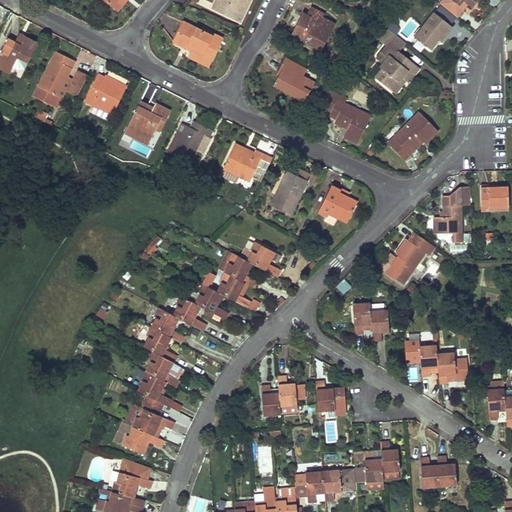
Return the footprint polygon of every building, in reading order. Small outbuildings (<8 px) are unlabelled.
[(117,0),(113,6),(118,10),(125,0),(117,0)] [(216,0),(213,8),(225,15),(229,7),(244,14),(250,0),(216,0)] [(463,0),(462,0),(458,5),(463,9),(468,3),(463,0)] [(303,12),(291,36),(313,47),(320,34),(328,38),(335,23),(323,17),(325,13),(311,6),(307,14),(303,12)] [(229,7),(225,15),(240,22),(244,14),(229,7)] [(452,27),(434,12),(415,37),(431,50),(439,40),(441,42),(452,27)] [(414,35),(418,21),(408,17),(403,32),(414,35)] [(177,34),(173,42),(176,43),(187,49),(188,46),(193,49),(192,51),(191,54),(201,59),(203,55),(212,59),(219,44),(210,40),(213,34),(203,28),(202,31),(183,22),(177,34)] [(381,40),(386,44),(395,50),(390,56),(393,59),(398,53),(399,52),(398,51),(405,43),(388,31),(381,40)] [(19,34),(15,42),(21,45),(25,37),(19,34)] [(210,40),(219,44),(222,38),(213,34),(210,40)] [(320,34),(313,47),(321,51),(328,38),(320,34)] [(28,63),(38,43),(25,37),(21,45),(15,42),(8,39),(0,54),(0,62),(12,68),(18,57),(28,63)] [(376,57),(378,58),(384,63),(380,67),(382,69),(375,78),(391,91),(401,78),(405,81),(407,82),(419,68),(399,52),(398,53),(393,59),(390,56),(395,50),(386,44),(376,57)] [(56,52),(34,96),(53,106),(57,97),(67,77),(75,61),(56,52)] [(191,54),(189,57),(208,66),(212,59),(203,55),(201,59),(191,54)] [(18,57),(12,68),(20,71),(25,69),(28,63),(18,57)] [(286,57),(279,70),(283,71),(281,74),(280,73),(279,74),(273,85),(304,102),(311,90),(304,87),(309,78),(304,75),(307,69),(286,57)] [(0,62),(0,68),(10,73),(12,68),(0,62)] [(87,75),(77,71),(71,82),(81,87),(87,75)] [(111,114),(125,86),(106,76),(105,78),(99,75),(86,101),(111,114)] [(71,79),(67,77),(57,97),(61,98),(71,79)] [(309,78),(304,87),(311,90),(315,82),(309,78)] [(401,78),(391,91),(395,94),(405,81),(401,78)] [(320,106),(331,111),(336,100),(339,95),(331,91),(320,106)] [(331,111),(329,115),(336,118),(336,120),(349,126),(347,129),(344,137),(358,144),(371,117),(344,104),(347,98),(339,95),(336,100),(331,111)] [(148,106),(140,102),(125,132),(133,136),(135,132),(150,140),(156,129),(161,119),(165,122),(170,112),(155,104),(153,108),(151,112),(147,109),(148,106)] [(47,113),(41,110),(37,117),(43,121),(47,113)] [(419,112),(388,144),(399,155),(405,149),(407,152),(421,139),(423,141),(425,143),(437,130),(419,112)] [(161,119),(156,129),(160,131),(165,122),(161,119)] [(336,120),(334,123),(347,129),(349,126),(336,120)] [(172,141),(167,151),(191,163),(197,150),(205,135),(210,137),(213,130),(194,121),(190,127),(186,125),(177,144),(173,142),(172,141)] [(183,124),(173,142),(177,144),(186,125),(183,124)] [(150,140),(135,132),(133,136),(148,144),(150,140)] [(205,135),(197,150),(204,154),(212,138),(210,137),(205,135)] [(405,149),(399,155),(404,160),(423,141),(421,139),(407,152),(405,149)] [(252,157),(254,153),(235,143),(233,148),(252,157)] [(261,181),(272,159),(256,150),(254,153),(252,157),(233,148),(223,168),(239,176),(250,181),(252,177),(261,181)] [(293,165),(289,172),(305,180),(308,173),(293,165)] [(239,176),(223,168),(220,174),(236,182),(239,176)] [(283,169),(279,178),(284,180),(288,171),(283,169)] [(289,172),(288,171),(284,180),(272,206),(291,215),(307,180),(305,180),(289,172)] [(190,174),(186,180),(194,184),(197,177),(190,174)] [(210,185),(206,192),(214,196),(218,189),(210,185)] [(340,191),(331,186),(319,211),(328,215),(329,213),(347,222),(357,202),(347,198),(339,193),(340,191)] [(489,186),(480,186),(481,206),(489,206),(489,208),(508,207),(508,188),(497,188),(489,189),(489,186)] [(470,205),(470,187),(459,187),(451,194),(451,195),(443,196),(443,212),(443,217),(440,217),(434,217),(434,233),(453,233),(453,242),(461,242),(461,205),(470,205)] [(395,254),(398,256),(396,258),(389,253),(379,266),(387,272),(385,273),(394,279),(395,279),(403,284),(425,253),(428,255),(434,246),(415,232),(409,241),(406,238),(395,254)] [(157,236),(148,246),(154,252),(157,249),(155,246),(161,238),(157,236)] [(252,252),(247,261),(252,264),(278,277),(281,271),(269,264),(275,252),(255,241),(250,251),(252,252)] [(245,248),(240,257),(247,261),(252,252),(250,251),(245,248)] [(232,253),(229,251),(219,269),(224,272),(229,263),(227,262),(232,253)] [(240,257),(232,253),(227,262),(229,263),(224,272),(245,283),(248,285),(255,289),(258,282),(246,275),(252,264),(247,261),(240,257)] [(209,272),(202,284),(210,288),(216,276),(209,272)] [(221,282),(216,291),(223,295),(247,308),(251,301),(242,297),(239,295),(245,283),(224,272),(219,281),(221,282)] [(239,295),(242,297),(248,285),(245,283),(239,295)] [(408,289),(419,296),(423,291),(412,283),(408,289)] [(192,290),(187,299),(201,307),(225,320),(229,313),(217,306),(223,295),(216,291),(210,288),(202,284),(197,293),(192,290)] [(423,291),(419,296),(424,300),(428,294),(423,291)] [(179,318),(203,331),(207,325),(195,318),(201,307),(187,299),(180,296),(176,305),(178,306),(173,315),(179,318)] [(370,303),(352,304),(353,306),(353,315),(355,334),(364,334),(364,330),(363,322),(371,322),(370,311),(370,304),(370,303)] [(179,318),(173,315),(159,308),(154,317),(156,318),(151,327),(172,338),(181,343),(185,336),(173,330),(179,318)] [(386,310),(370,311),(371,322),(372,329),(372,341),(381,341),(381,333),(381,330),(389,329),(388,310),(386,310)] [(363,322),(364,330),(372,329),(371,322),(363,322)] [(172,338),(151,327),(146,336),(148,337),(144,346),(153,352),(174,363),(178,356),(165,349),(172,338)] [(203,334),(200,341),(213,346),(216,338),(203,334)] [(78,346),(82,349),(87,340),(83,337),(78,346)] [(407,341),(408,363),(421,362),(422,377),(430,376),(430,373),(438,372),(437,354),(437,345),(420,347),(419,340),(409,341),(407,341)] [(174,363),(153,352),(148,361),(150,362),(146,371),(166,382),(176,388),(180,381),(168,374),(174,363)] [(438,372),(439,384),(448,383),(448,382),(448,377),(455,376),(456,381),(468,380),(467,358),(455,359),(454,353),(437,354),(438,372)] [(143,381),(138,390),(146,395),(149,396),(163,404),(169,407),(172,400),(160,394),(166,382),(146,371),(141,380),(143,381)] [(286,375),(277,376),(278,389),(279,396),(280,406),(297,405),(295,386),(287,387),(287,384),(286,375)] [(316,381),(318,411),(334,410),(334,415),(346,413),(344,387),(333,388),(333,391),(325,392),(325,389),(325,380),(316,381)] [(504,388),(503,381),(487,382),(487,389),(504,388)] [(270,385),(261,386),(263,416),(280,415),(280,414),(280,406),(279,396),(271,396),(270,389),(270,385)] [(487,389),(489,419),(498,419),(497,410),(497,407),(505,407),(504,396),(504,389),(504,388),(487,389)] [(125,423),(133,427),(137,417),(139,418),(147,401),(149,396),(146,395),(141,407),(134,405),(125,423)] [(147,401),(161,408),(163,404),(149,396),(147,401)] [(137,417),(133,427),(154,436),(160,424),(162,425),(172,429),(175,423),(158,415),(161,408),(147,401),(139,418),(137,417)] [(297,405),(280,406),(280,414),(297,412),(297,405)] [(154,436),(133,427),(129,436),(127,435),(122,445),(144,454),(149,442),(162,447),(165,440),(157,437),(154,436)] [(389,441),(380,442),(381,450),(382,462),(382,472),(398,471),(400,471),(398,452),(390,453),(390,450),(389,441)] [(373,451),(374,462),(382,462),(381,450),(373,451)] [(374,462),(373,451),(353,452),(354,461),(364,460),(365,467),(357,467),(358,483),(366,482),(366,490),(384,489),(383,480),(382,472),(382,462),(374,462)] [(446,455),(436,456),(437,464),(438,467),(439,486),(456,485),(455,466),(447,467),(447,464),(446,455)] [(420,457),(422,488),(439,486),(438,467),(430,468),(429,465),(429,457),(420,457)] [(123,458),(121,465),(139,469),(137,477),(148,479),(151,468),(123,458)] [(114,481),(111,491),(134,497),(137,485),(151,488),(153,481),(148,479),(137,477),(139,469),(121,465),(116,482),(114,481)] [(352,469),(322,471),(324,490),(325,499),(325,501),(334,500),(333,492),(333,489),(340,489),(340,492),(354,491),(352,469)] [(324,490),(322,471),(305,472),(305,475),(294,476),(295,487),(295,496),(307,495),(308,503),(316,502),(316,500),(316,491),(324,490)] [(382,472),(383,480),(398,479),(398,471),(382,472)] [(264,502),(275,501),(274,487),(263,488),(264,502)] [(277,489),(278,500),(285,500),(285,497),(295,496),(295,487),(277,489)] [(111,491),(100,488),(99,492),(108,494),(106,501),(109,501),(111,491)] [(316,491),(316,500),(325,499),(324,490),(316,491)] [(134,497),(111,491),(109,501),(106,501),(100,499),(97,500),(95,508),(108,511),(127,511),(130,504),(143,507),(145,500),(134,497)] [(278,500),(275,501),(276,511),(296,511),(296,508),(295,496),(285,497),(285,500),(278,500)] [(255,511),(276,511),(275,501),(264,502),(265,504),(255,505),(255,511)]
